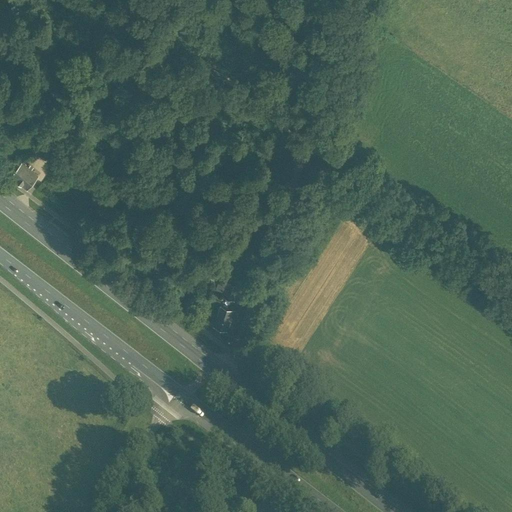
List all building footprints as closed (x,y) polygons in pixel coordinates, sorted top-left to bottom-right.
[(62,151),(46,138),(37,148),(54,162),(62,151)] [(27,188),(32,182),(38,174),(23,162),(12,175),(27,188)] [(229,282),(224,296),(234,299),(239,286),(229,282)] [(221,305),(214,325),(227,329),(234,310),(221,305)] [(118,446),(114,456),(123,459),(127,450),(118,446)]
